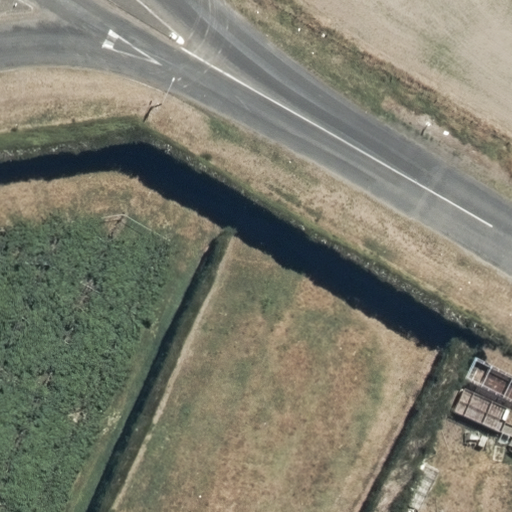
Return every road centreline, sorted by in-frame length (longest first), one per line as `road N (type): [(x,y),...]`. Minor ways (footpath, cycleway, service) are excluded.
road 1 (tertiary): [(311,121),(511,238)]
road 2 (tertiary): [(174,67),(70,41),(0,46)]
road 3 (tertiary): [(183,0),(311,121)]
road 4 (tertiary): [(311,121),(174,67)]
road 5 (tertiary): [(174,67),(66,0)]
